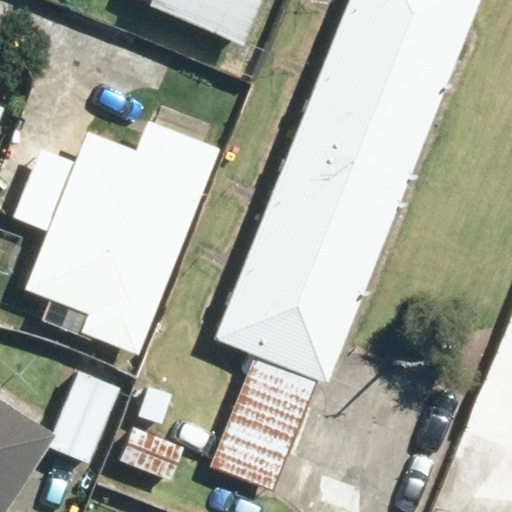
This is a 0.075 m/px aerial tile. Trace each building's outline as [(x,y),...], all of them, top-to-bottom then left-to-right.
[(257,0),(114,0),(110,11),(231,63),(257,0)] [(344,0),(207,340),(244,354),(197,468),(270,498),(472,0),(344,0)] [(121,360),(206,141),(132,112),(118,148),(78,133),(66,164),(31,150),(6,214),(48,230),(24,291),(41,297),(30,325),(121,360)] [(112,387),(69,372),(41,451),(84,466),(112,387)] [(0,498),(41,432),(0,406),(0,498)] [(178,444),(122,422),(106,463),(162,484),(178,444)]
